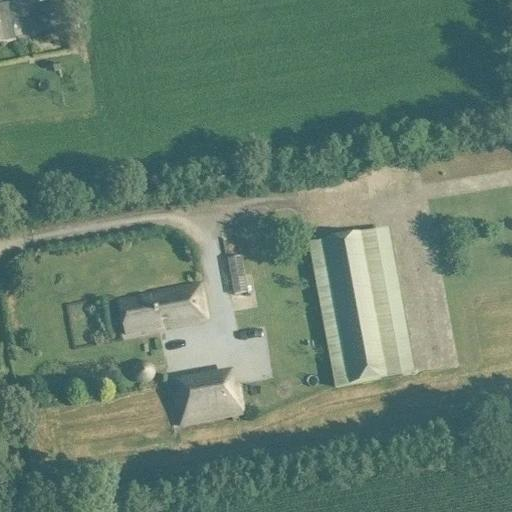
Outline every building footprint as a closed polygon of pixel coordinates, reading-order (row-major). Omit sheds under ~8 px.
[(66,3),(39,8),(45,36),(72,30),(66,3)] [(15,42),(12,26),(9,9),(0,10),(0,44),(3,43),(15,42)] [(378,172),(382,198),(400,196),(396,170),(378,172)] [(415,375),(388,230),(308,244),(335,390),(415,375)] [(239,300),(253,298),(250,263),(236,264),(239,300)] [(207,321),(201,285),(154,294),(154,297),(119,303),(125,335),(207,321)] [(246,311),(246,331),(264,330),(264,310),(246,311)] [(175,397),(180,426),(244,415),(238,385),(231,386),(229,373),(187,381),(189,394),(175,397)]
